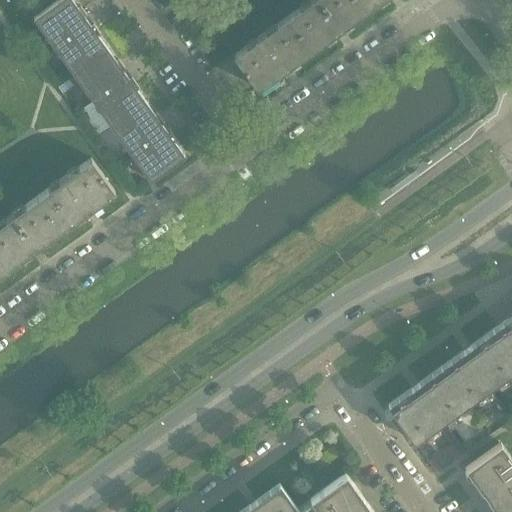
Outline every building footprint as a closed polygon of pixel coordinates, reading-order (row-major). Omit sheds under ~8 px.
[(60,0),(35,18),(74,72),(107,49),(98,36),(100,34),(93,24),(91,26),(85,18),(88,16),(81,6),(78,8),(71,0),(60,0)] [(365,11),(357,0),(310,0),(289,16),(312,49),(365,11)] [(357,0),(365,11),(379,0),(357,0)] [(312,49),(289,16),(234,55),(258,88),(312,49)] [(107,49),(74,72),(112,125),(145,102),(136,89),(139,87),(131,77),(129,79),(123,71),(126,69),(119,60),(116,62),(107,49)] [(145,102),(112,125),(151,179),(184,156),(174,142),(177,140),(170,130),(167,132),(166,131),(169,129),(157,113),(154,115),(145,102)] [(38,197),(62,229),(115,191),(92,159),(38,197)] [(38,197),(0,224),(0,255),(8,267),(62,229),(38,197)] [(0,273),(8,267),(0,255),(0,273)] [(511,369),(511,316),(389,405),(414,440),(511,369)] [(438,470),(461,455),(453,443),(430,458),(438,470)] [(487,497),(497,511),(511,511),(511,460),(500,443),(466,468),(482,490),(482,491),(487,497)] [(314,511),(318,509),(319,511),(373,511),(346,473),(311,499),(311,500),(298,509),(280,483),(240,511),(314,511)]
